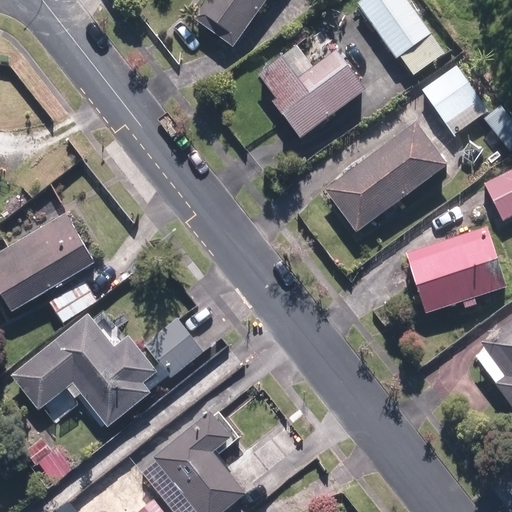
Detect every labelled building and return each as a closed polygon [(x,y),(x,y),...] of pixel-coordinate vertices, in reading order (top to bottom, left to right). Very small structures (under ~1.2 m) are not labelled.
[(244,37),(268,0),(214,0),(206,12),(244,37)] [(407,0),(374,0),(370,3),(415,67),(441,48),(407,0)] [(301,50),(266,78),(304,127),(359,84),(342,63),(322,78),(301,50)] [(467,67),(435,90),(453,115),(485,92),(467,67)] [(370,232),(456,164),(422,122),(336,190),(370,232)] [(511,168),(493,178),(508,207),(511,205),(511,168)] [(0,256),(0,261),(23,302),(102,259),(77,214),(0,256)] [(417,247),(434,307),(510,285),(493,226),(417,247)] [(94,305),(82,283),(47,304),(59,325),(94,305)] [(157,383),(94,314),(25,376),(49,402),(79,375),(119,418),(157,383)] [(171,379),(203,354),(178,323),(146,348),(171,379)] [(511,329),(481,350),(511,395),(511,329)] [(219,413),(159,459),(200,511),(214,511),(249,485),(220,447),(236,434),(219,413)] [(132,511),(170,511),(159,495),(132,511)]
